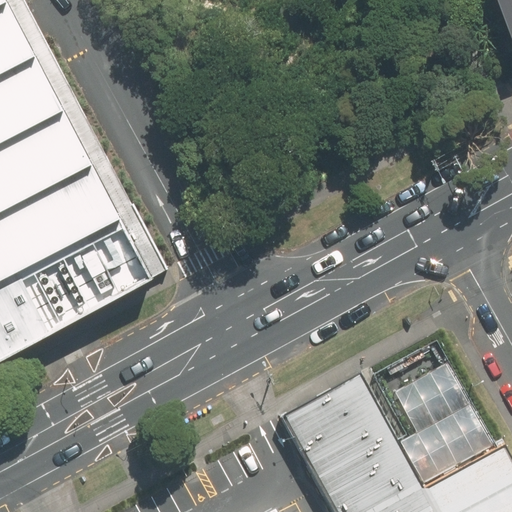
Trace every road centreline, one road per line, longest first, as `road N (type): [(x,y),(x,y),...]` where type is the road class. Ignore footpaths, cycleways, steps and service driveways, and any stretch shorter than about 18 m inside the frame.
road 1 (secondary): [(438,217),(0,458)]
road 2 (unclassified): [(438,217),(511,350)]
